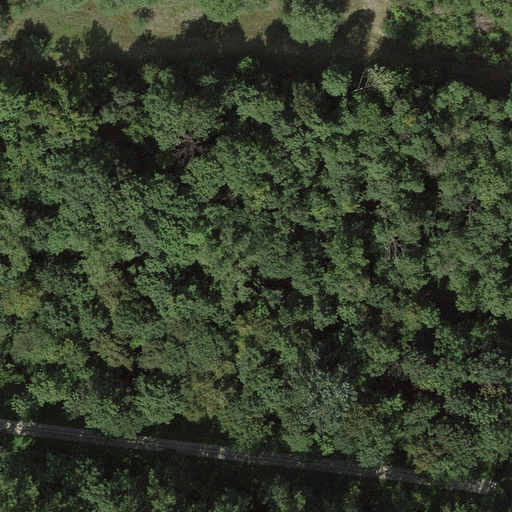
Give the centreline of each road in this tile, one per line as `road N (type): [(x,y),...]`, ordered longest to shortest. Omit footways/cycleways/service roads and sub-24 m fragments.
road 1 (track): [(511,492),(0,426)]
road 2 (track): [(0,241),(511,305)]
